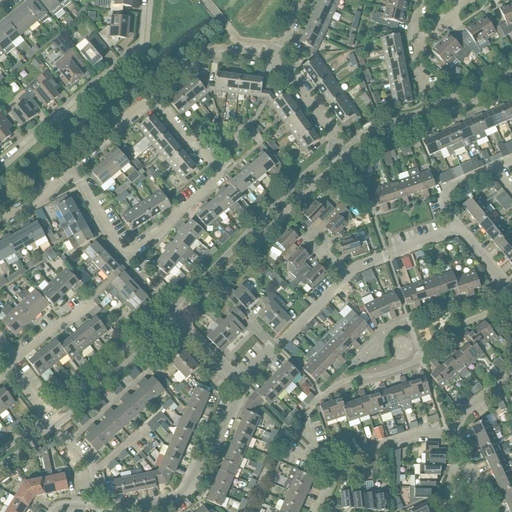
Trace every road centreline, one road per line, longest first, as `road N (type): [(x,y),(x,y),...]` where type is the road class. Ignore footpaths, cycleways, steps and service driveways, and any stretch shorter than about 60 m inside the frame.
road 1 (residential): [(341,147),(166,312)]
road 2 (residential): [(176,320),(349,157)]
road 3 (residential): [(0,165),(142,48),(147,0)]
road 4 (residential): [(130,251),(160,233),(220,173),(151,97)]
road 5 (residential): [(95,506),(180,496),(210,456),(242,384)]
road 6 (residential): [(511,73),(341,147)]
road 7 (residential): [(349,157),(511,85)]
road 8 (residential): [(55,426),(176,320)]
road 9 (residential): [(166,312),(47,416)]
road 10 (residential): [(345,274),(242,384)]
road 11 (residential): [(151,97),(207,52),(274,56)]
road 12 (residential): [(334,474),(349,454),(420,433),(452,434)]
road 13 (residential): [(457,227),(345,274)]
